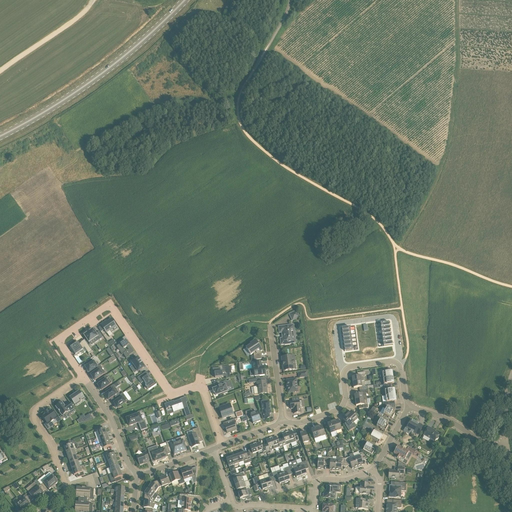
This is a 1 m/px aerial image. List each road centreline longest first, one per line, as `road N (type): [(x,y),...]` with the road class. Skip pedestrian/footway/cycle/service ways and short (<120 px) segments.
road 1 (residential): [(225,443),(203,384),(172,395),(109,305),(58,340),(75,367)]
road 2 (track): [(398,248),(440,174),(452,131),(458,0)]
road 3 (track): [(245,82),(237,113),(248,136),(378,221),(395,245)]
road 4 (primary): [(185,0),(94,79),(0,136)]
road 5 (track): [(130,69),(193,12),(256,32),(262,55)]
road 6 (residential): [(82,377),(34,409),(54,449),(64,511)]
road 7 (residential): [(345,369),(339,323),(390,318),(395,362)]
road 8 (track): [(395,245),(511,286)]
